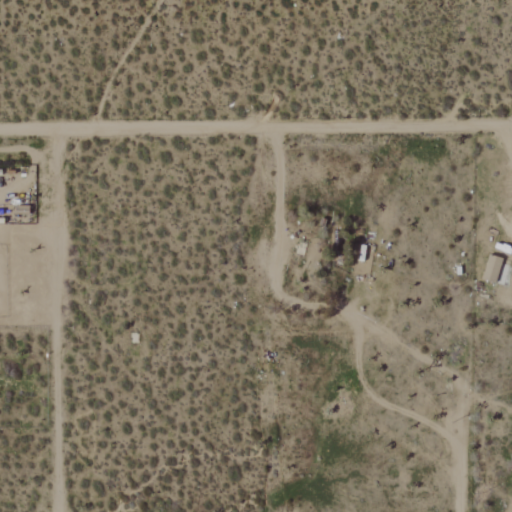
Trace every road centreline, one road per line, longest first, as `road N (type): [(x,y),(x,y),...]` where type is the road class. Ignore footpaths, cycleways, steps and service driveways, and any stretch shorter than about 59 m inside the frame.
road 1 (residential): [(0,127),(511,126)]
road 2 (track): [(59,130),(57,511)]
road 3 (track): [(90,130),(157,0)]
